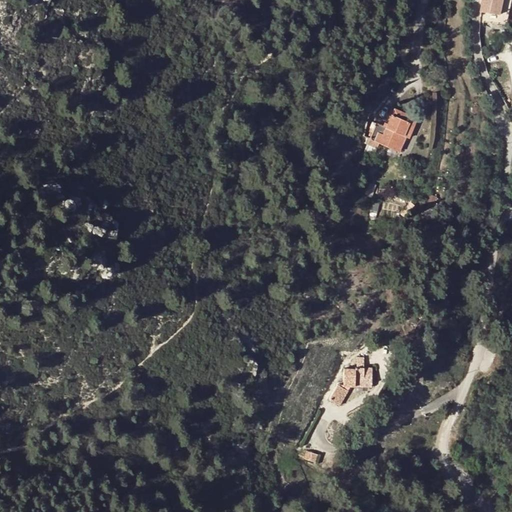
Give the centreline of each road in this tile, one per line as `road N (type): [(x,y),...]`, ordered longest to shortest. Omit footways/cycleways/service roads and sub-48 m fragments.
road 1 (unclassified): [(502,216),(508,144),(476,47),(477,0)]
road 2 (residential): [(464,391),(481,341),(502,216)]
road 3 (track): [(493,511),(440,454),(464,391)]
